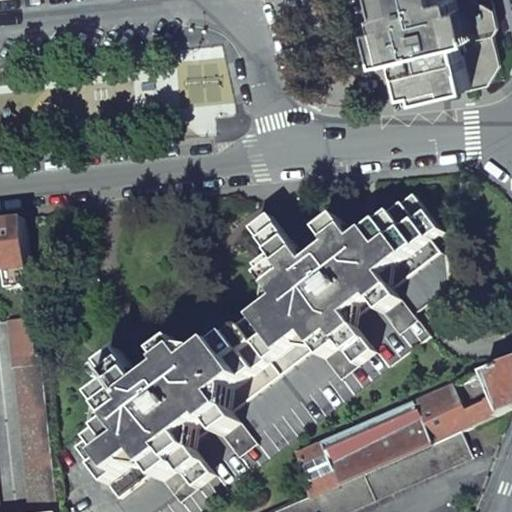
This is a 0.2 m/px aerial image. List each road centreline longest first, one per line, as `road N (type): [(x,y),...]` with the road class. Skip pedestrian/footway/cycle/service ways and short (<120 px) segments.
road 1 (unclassified): [(0,187),(294,152)]
road 2 (unclassified): [(294,152),(511,134)]
road 3 (residential): [(294,152),(242,13),(214,0)]
